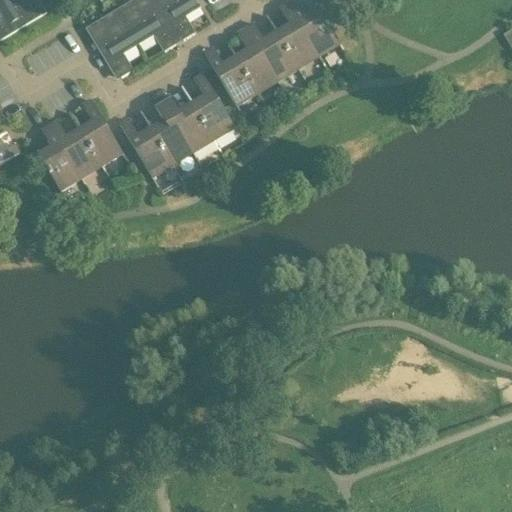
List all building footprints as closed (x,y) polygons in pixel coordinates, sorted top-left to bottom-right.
[(37,0),(0,0),(0,14),(2,18),(0,19),(0,42),(46,14),(37,0)] [(162,54),(178,45),(151,0),(136,0),(116,12),(138,47),(153,38),(162,54)] [(151,0),(178,45),(195,35),(185,19),(201,9),(195,0),(151,0)] [(294,0),(293,0),(286,5),(317,55),(338,42),(320,12),(307,20),(294,0)] [(290,31),(278,38),(296,68),(317,55),(286,5),(277,10),(290,31)] [(122,56),(138,47),(116,12),(85,31),(116,82),(132,73),(122,56)] [(296,68),(278,38),(266,45),(253,25),(245,30),(276,80),(296,68)] [(249,56),(237,63),(255,93),(276,80),(245,30),(237,35),(249,56)] [(255,93),(237,63),(225,71),(212,50),(203,56),(234,106),(255,93)] [(205,102),(193,110),(211,139),(232,127),(201,77),(193,82),(205,102)] [(211,139),(193,110),(181,117),(168,97),(160,102),(191,151),(211,139)] [(93,128),(82,135),(100,164),(120,152),(91,102),(81,108),(93,128)] [(164,127),(152,135),(170,164),(191,151),(160,102),(152,107),(164,127)] [(170,164),(152,135),(139,142),(127,122),(118,128),(149,177),(170,164)] [(57,123),(50,127),(80,176),(100,164),(82,135),(69,143),(57,123)] [(80,176),(50,127),(41,132),(53,152),(40,160),(58,190),(80,176)] [(0,165),(19,154),(15,147),(0,155),(0,165)]
